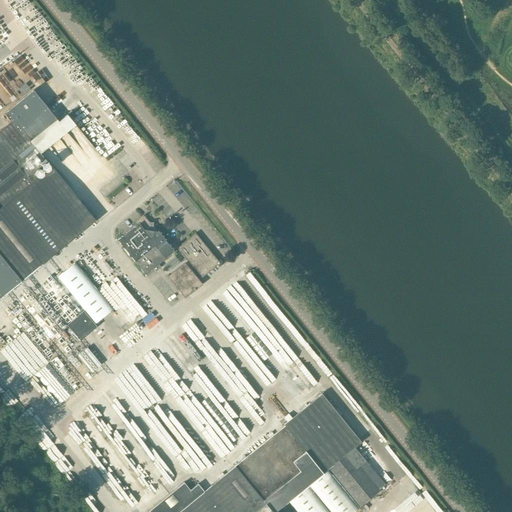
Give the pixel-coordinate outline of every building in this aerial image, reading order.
[(0,303),(3,308),(102,228),(47,161),(74,139),(62,124),(61,125),(44,103),(0,139),(0,303)] [(168,257),(160,247),(166,242),(158,231),(157,232),(142,216),(135,221),(137,223),(116,240),(144,276),(168,257)] [(218,260),(196,233),(177,248),(202,278),(218,265),(220,266),(221,266),(222,265),(222,261),(221,260),(218,260)] [(58,277),(96,323),(113,309),(75,262),(58,277)] [(165,273),(184,298),(201,284),(185,263),(174,272),(171,268),(165,273)] [(71,326),(67,329),(77,341),(97,325),(84,310),(68,323),(71,326)] [(144,361),(154,370),(158,365),(160,366),(167,359),(156,349),(144,361)] [(354,448),(362,442),(322,393),(314,400),(233,465),(234,466),(202,492),(195,484),(187,491),(181,483),(145,511),(276,511),(329,468),(361,507),(380,491),(360,466),(365,461),(354,448)] [(417,492),(390,510),(390,511),(435,511),(427,499),(424,501),(417,492)]
